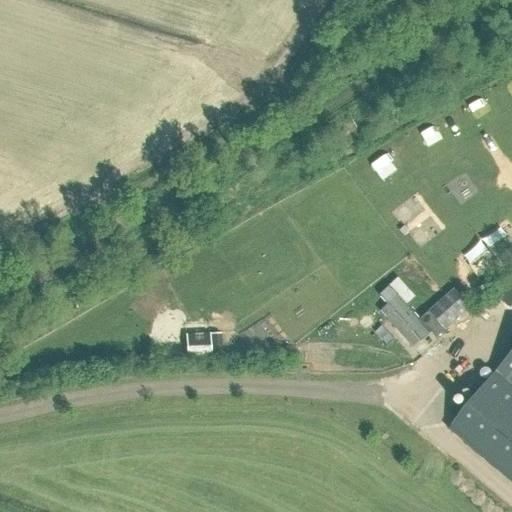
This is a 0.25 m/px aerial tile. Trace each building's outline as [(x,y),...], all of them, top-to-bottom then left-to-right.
[(420,321),(416,317),(406,306),(389,287),(387,289),(379,297),(387,305),(397,315),(420,340),(422,342),(431,333),(436,339),(445,331),(433,318),(428,313),(420,321)] [(379,312),(389,323),(397,315),(387,305),(379,312)] [(327,325),(343,324),(342,309),(326,310),(327,325)] [(223,311),(205,330),(220,344),(238,325),(223,311)] [(342,333),(316,336),(318,356),(345,353),(342,333)] [(511,354),(460,417),(511,459),(511,354)]
